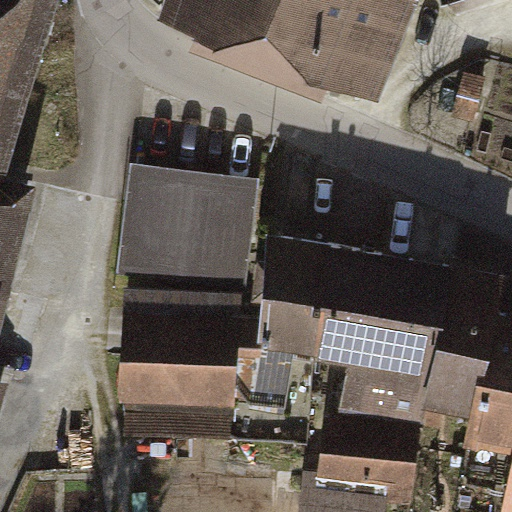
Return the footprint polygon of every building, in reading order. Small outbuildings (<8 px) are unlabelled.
[(50,0),(0,0),(0,171),(8,174),(50,0)] [(406,0),(198,0),(191,20),(371,86),(406,0)] [(255,177),(134,165),(122,279),(243,290),(255,177)] [(0,330),(28,208),(0,202),(0,430),(9,391),(0,388),(0,330)] [(250,304),(246,349),(298,355),(353,361),(345,416),(329,417),(322,478),(419,487),(426,409),(466,416),(461,453),(511,459),(511,318),(496,316),(507,240),(259,203),(250,304)] [(250,304),(128,294),(121,436),(235,444),(238,411),(290,416),(298,355),(246,349),(250,304)]
